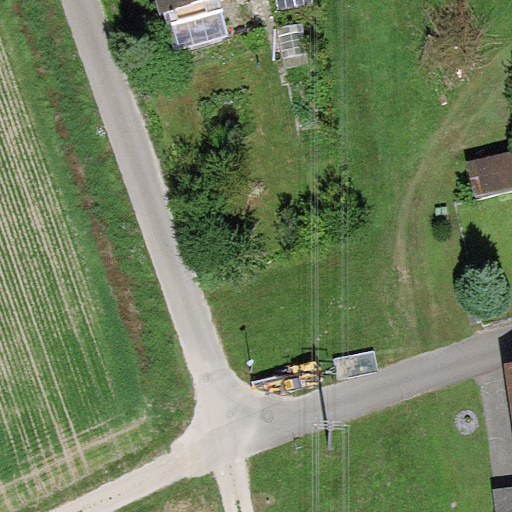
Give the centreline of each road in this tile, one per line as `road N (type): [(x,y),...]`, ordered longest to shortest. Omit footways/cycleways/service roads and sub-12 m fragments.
road 1 (track): [(78,0),(232,433)]
road 2 (track): [(232,433),(511,345)]
road 3 (track): [(70,511),(232,433)]
